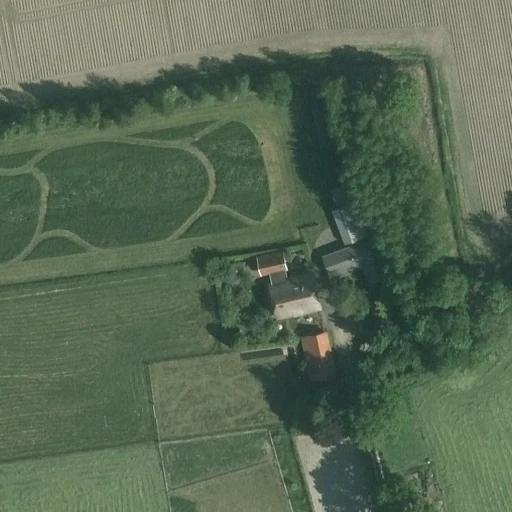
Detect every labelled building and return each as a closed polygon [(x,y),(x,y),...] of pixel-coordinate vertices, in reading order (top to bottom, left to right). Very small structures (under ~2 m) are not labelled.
[(360,198),(331,209),(344,243),(373,232),(360,198)] [(376,239),(324,256),(330,275),(341,272),(341,274),(364,267),(364,265),(372,262),(379,283),(390,279),(376,239)] [(272,282),(269,283),(277,318),(320,308),(312,274),(287,279),(285,268),(286,268),(283,252),(258,258),(261,273),(269,272),(272,282)] [(392,289),(397,299),(406,295),(402,285),(392,289)] [(334,374),(332,362),(326,332),(303,337),(312,379),(334,374)]
